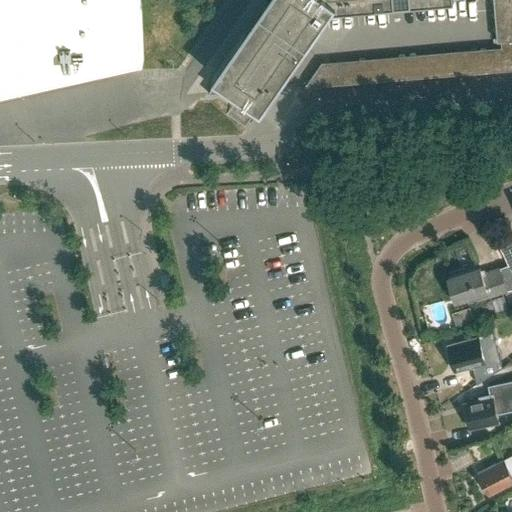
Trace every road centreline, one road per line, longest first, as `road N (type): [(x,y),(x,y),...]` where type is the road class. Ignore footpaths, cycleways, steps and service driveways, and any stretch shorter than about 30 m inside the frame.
road 1 (unclassified): [(0,161),(254,150),(349,98),(511,91)]
road 2 (residential): [(436,511),(379,276),(400,244),(511,191)]
